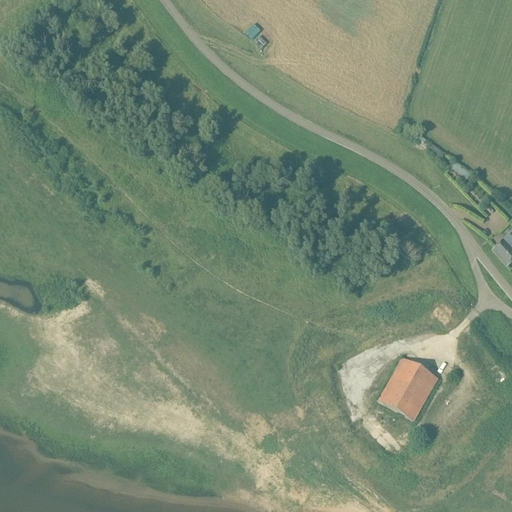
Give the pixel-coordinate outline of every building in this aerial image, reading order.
[(441,161),(446,156),(433,145),(429,151),(441,161)] [(471,175),(455,163),(450,170),(466,181),(471,175)] [(511,263),(511,231),(491,251),(507,268),(511,263)] [(450,326),(459,316),(444,301),(434,311),(450,326)] [(377,346),(367,353),(370,358),(380,352),(377,346)] [(377,403),(401,416),(413,424),(437,381),(401,360),(377,403)] [(499,387),(511,379),(504,365),(491,372),(499,387)]
